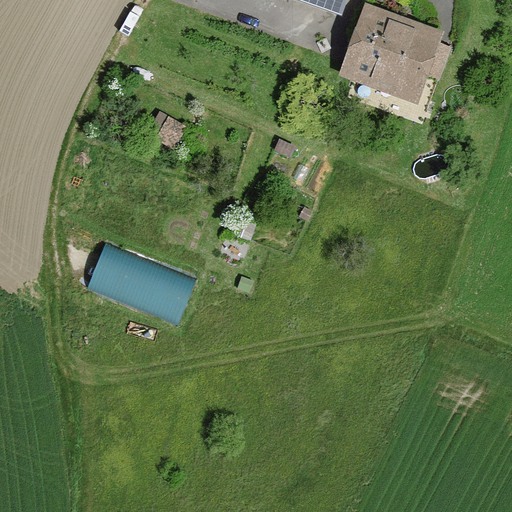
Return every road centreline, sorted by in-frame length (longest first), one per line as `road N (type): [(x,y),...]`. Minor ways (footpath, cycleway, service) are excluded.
road 1 (track): [(84,511),(77,387),(55,245),(57,184),(85,103),(143,0)]
road 2 (unknown): [(235,0),(346,47)]
